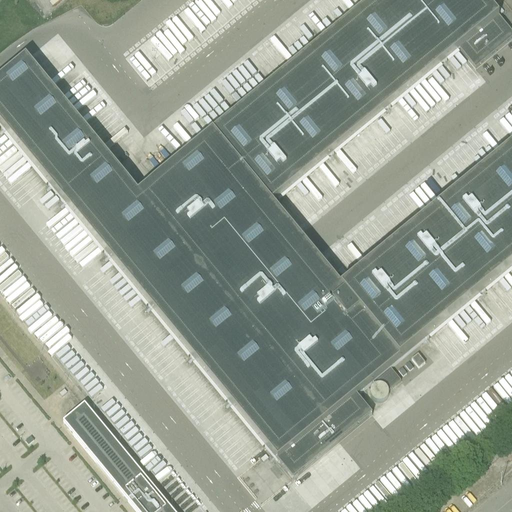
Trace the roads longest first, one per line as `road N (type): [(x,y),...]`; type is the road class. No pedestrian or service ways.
road 1 (unknown): [(251,511),(0,208)]
road 2 (unknown): [(277,0),(146,109),(75,21),(49,31),(0,75)]
road 3 (unknown): [(315,511),(511,349)]
road 4 (unknown): [(511,67),(313,219)]
road 5 (unknown): [(437,0),(274,138)]
road 6 (unknown): [(511,216),(385,314)]
